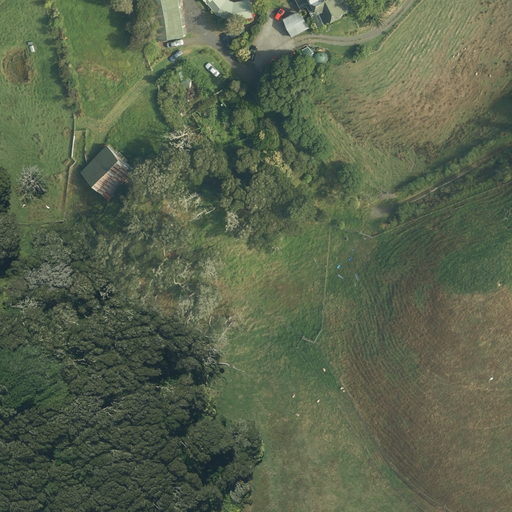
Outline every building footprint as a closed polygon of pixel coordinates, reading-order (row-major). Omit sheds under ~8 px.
[(186,38),(178,0),(147,0),(156,43),(186,38)] [(203,0),(218,16),(234,23),(254,20),(251,1),(230,3),(227,0),(203,0)] [(330,25),(332,29),(348,20),(346,17),(359,10),(353,0),(297,0),(297,1),(302,11),(308,8),(320,30),(330,25)] [(301,11),(283,20),(293,40),(310,31),(301,11)] [(192,89),(193,80),(188,79),(181,66),(171,70),(179,87),(192,89)] [(137,175),(108,147),(81,176),(110,204),(137,175)]
